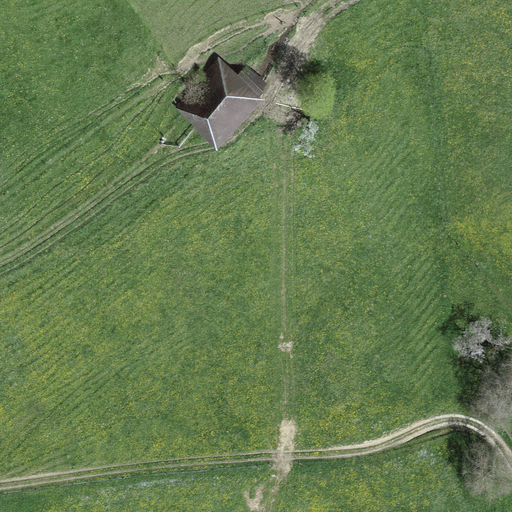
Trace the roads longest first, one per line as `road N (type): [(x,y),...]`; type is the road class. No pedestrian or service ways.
road 1 (track): [(511,465),(484,431),(443,418),(367,450),(0,483)]
road 2 (track): [(0,266),(161,159),(226,141),(318,19),(349,0)]
